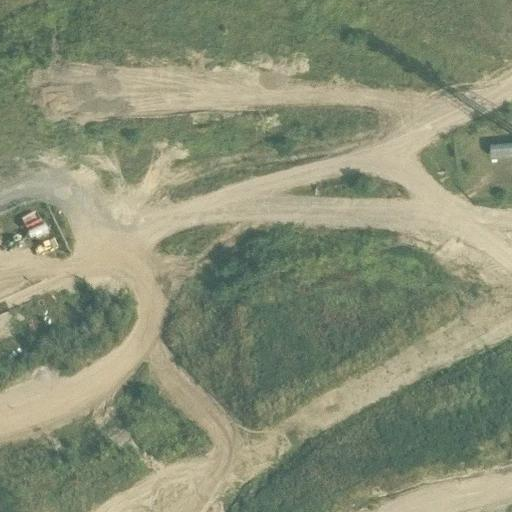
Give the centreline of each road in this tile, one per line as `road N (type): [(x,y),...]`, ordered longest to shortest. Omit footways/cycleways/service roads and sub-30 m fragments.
road 1 (track): [(155,298),(301,410),(379,437),(511,462)]
road 2 (track): [(0,440),(209,511)]
road 3 (track): [(511,327),(431,274),(434,243),(448,224),(511,213)]
